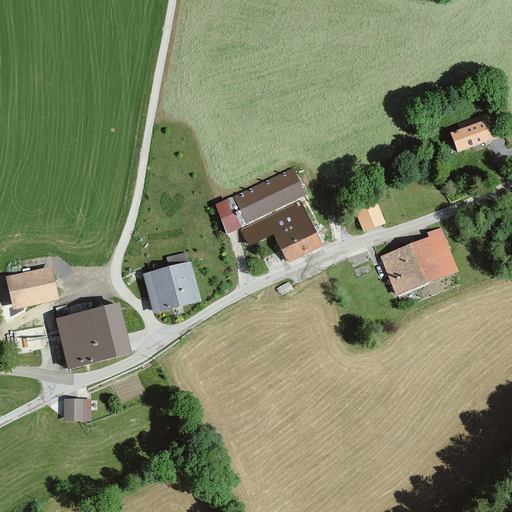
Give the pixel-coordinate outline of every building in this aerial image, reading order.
[(489,141),(498,137),(489,113),(458,124),(460,132),(452,135),(458,152),(485,142),(486,145),(490,144),(489,141)] [(247,223),(305,195),(293,170),(235,198),(247,223)] [(227,234),(242,227),(228,201),(217,206),(227,234)] [(250,244),(275,232),(289,261),(321,245),(319,243),(326,239),(321,229),(317,231),(315,227),(316,227),(312,219),(309,220),(300,202),(243,230),(250,244)] [(365,231),(384,224),(376,204),(357,211),(365,231)] [(428,233),(430,239),(384,258),(399,294),(457,271),(439,229),(428,233)] [(170,268),(188,263),(186,254),(167,259),(170,268)] [(155,312),(199,301),(188,263),(170,268),(145,275),(155,312)] [(16,305),(55,297),(49,272),(11,281),(16,305)] [(70,368),(130,353),(118,306),(58,321),(64,344),(58,345),(61,357),(64,356),(67,356),(70,368)] [(66,419),(90,419),(90,401),(67,400),(66,419)]
